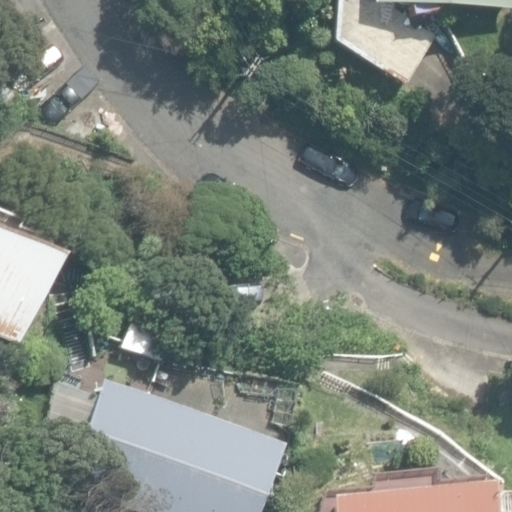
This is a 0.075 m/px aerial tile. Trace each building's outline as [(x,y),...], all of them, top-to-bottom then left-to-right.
[(417,62),(486,115),(511,67),(511,60),(472,30),(511,31),(511,0),(448,0),(447,24),(419,22),(417,62)] [(0,344),(12,350),(54,260),(0,235),(0,344)] [(150,361),(158,335),(125,325),(117,352),(150,361)] [(257,511),(282,448),(102,381),(63,486),(133,511),(257,511)] [(325,498),(326,511),(485,511),(483,485),(325,498)]
